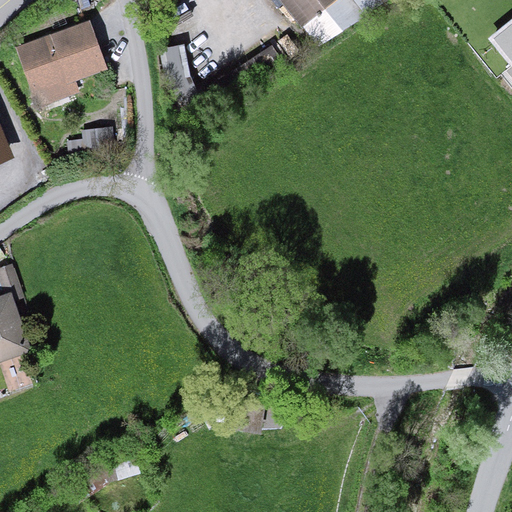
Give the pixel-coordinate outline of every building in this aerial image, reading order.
[(270,0),(296,31),(334,0),(270,0)] [(511,17),(496,30),(511,51),(511,17)] [(81,22),(8,46),(26,98),(98,75),(81,22)] [(183,41),(162,44),(171,103),(191,100),(183,41)] [(114,129),(85,130),(86,151),(115,150),(114,129)] [(14,265),(0,268),(0,280),(4,298),(20,294),(14,265)] [(3,294),(0,294),(0,361),(21,355),(4,298),(3,294)] [(248,401),(245,418),(280,425),(284,408),(248,401)] [(137,457),(110,467),(114,477),(141,467),(137,457)]
